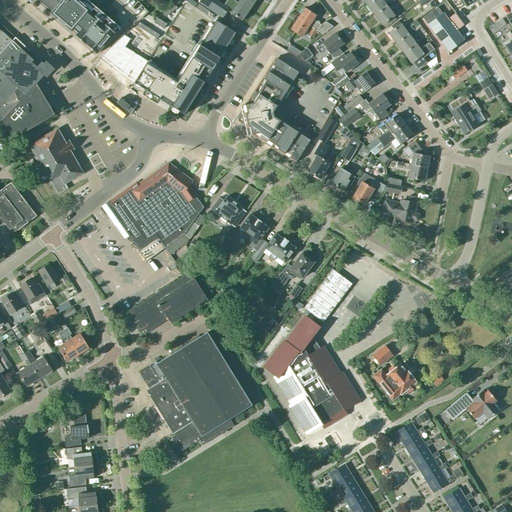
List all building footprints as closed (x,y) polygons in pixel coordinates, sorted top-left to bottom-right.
[(28,0),(31,2),(32,0),(42,0),(42,1),(46,5),(49,1),(56,6),(50,14),(71,32),(72,31),(76,34),(74,36),(96,54),(114,32),(89,11),(89,10),(77,0),(28,0)] [(214,0),(199,0),(198,2),(222,18),(227,11),(230,13),(242,21),(249,10),(237,2),(233,0),(228,0),(224,6),(214,0)] [(238,0),(237,2),(249,10),(255,0),(238,0)] [(381,0),(373,0),(367,5),(374,15),(386,6),(381,0)] [(165,16),(177,8),(175,4),(163,12),(165,16)] [(212,18),(214,15),(198,4),(196,8),(212,18)] [(374,15),(382,25),(394,16),(386,6),(374,15)] [(437,7),(423,18),(429,25),(448,51),(463,40),(447,20),(443,13),(442,14),(437,7)] [(315,15),(304,8),(298,19),(317,31),(322,34),(330,28),(325,22),(321,25),(313,20),(315,15)] [(455,14),(450,17),(457,26),(462,23),(455,14)] [(163,29),(167,24),(157,17),(154,22),(163,29)] [(298,19),(291,29),(302,37),(306,31),(309,33),(308,34),(313,37),(317,31),(298,19)] [(393,29),(388,33),(396,43),(408,34),(414,30),(413,29),(416,27),(416,28),(420,25),(417,22),(416,20),(410,24),(411,26),(405,30),(400,24),(399,24),(397,22),(391,27),(393,29)] [(233,33),(214,21),(175,83),(145,64),(133,83),(182,114),(233,33)] [(157,39),(159,35),(139,22),(136,26),(157,39)] [(145,54),(150,56),(160,41),(136,26),(133,30),(153,42),(145,54)] [(0,29),(0,53),(12,40),(0,29)] [(508,39),(502,42),(511,58),(511,35),(509,31),(505,34),(508,39)] [(322,43),(316,48),(320,53),(326,49),(333,58),(341,52),(338,48),(343,44),(335,33),(322,43)] [(100,57),(133,83),(145,64),(147,61),(125,46),(130,38),(124,34),(102,54),(100,57)] [(396,43),(403,53),(415,44),(408,34),(396,43)] [(0,53),(0,105),(9,97),(17,103),(36,83),(44,74),(46,72),(49,69),(46,67),(44,65),(19,41),(16,44),(12,40),(0,53)] [(415,44),(403,53),(411,63),(412,62),(417,69),(425,62),(421,56),(423,54),(424,57),(434,50),(428,42),(420,49),(415,44)] [(287,51),(295,56),(296,56),(301,52),(290,46),(287,51)] [(301,52),(296,56),(305,62),(313,56),(307,48),(301,52)] [(343,53),(330,63),(333,66),(337,71),(342,67),(346,72),(358,62),(351,53),(345,57),(343,53)] [(242,112),(245,129),(246,130),(295,162),(310,140),(275,118),(277,116),(276,115),(276,112),(276,111),(274,110),(298,72),(276,58),(263,79),(254,92),(242,111),(242,112)] [(459,66),(451,72),(455,78),(464,72),(459,66)] [(343,73),(330,83),(337,89),(349,80),(343,73)] [(352,79),(345,84),(351,91),(355,87),(361,95),(374,85),(365,73),(354,82),(352,79)] [(53,112),(36,83),(17,103),(9,97),(0,105),(0,117),(11,137),(15,138),(52,116),(53,112)] [(498,92),(492,83),(483,88),(489,98),(498,92)] [(481,85),(472,88),(478,102),(486,99),(481,85)] [(368,104),(365,99),(364,101),(347,112),(338,119),(344,127),(360,115),(358,112),(362,109),(365,113),(369,110),(371,113),(376,113),(380,120),(388,114),(384,109),(390,105),(382,94),(368,104)] [(364,101),(359,95),(344,107),(347,112),(364,101)] [(334,109),(340,117),(346,112),(340,104),(334,109)] [(468,109),(465,104),(451,112),(464,133),(478,125),(472,115),(479,110),(476,104),(468,109)] [(383,133),(377,138),(381,143),(405,124),(397,114),(384,124),(379,128),(383,133)] [(317,138),(325,142),(336,123),(328,118),(317,138)] [(400,144),(413,134),(405,124),(381,143),(376,146),(380,151),(391,143),(390,142),(395,138),(400,144)] [(29,145),(50,181),(50,180),(58,193),(67,188),(64,183),(81,173),(77,165),(69,151),(74,148),(69,140),(65,143),(56,129),(29,145)] [(427,169),(430,156),(422,155),(423,148),(416,139),(407,146),(413,153),(411,164),(411,165),(427,169)] [(316,156),(307,171),(320,178),(329,163),(321,158),(328,147),(320,143),(313,154),(316,156)] [(356,148),(349,144),(341,156),(349,161),(356,148)] [(366,164),(373,168),(376,162),(370,158),(366,164)] [(425,181),(427,169),(411,165),(411,164),(389,160),(385,168),(395,170),(396,167),(410,170),(408,178),(425,181)] [(146,261),(165,248),(184,234),(193,222),(203,207),(188,186),(192,181),(172,166),(168,163),(166,165),(165,165),(123,195),(107,206),(146,261)] [(352,169),(346,165),(343,170),(340,168),(330,185),(336,188),(335,188),(337,189),(338,187),(347,192),(355,177),(350,174),(350,173),(352,169)] [(363,173),(357,185),(359,186),(353,197),(365,204),(373,189),(381,194),(385,186),(373,179),(363,173)] [(388,184),(400,186),(401,180),(388,177),(388,184)] [(0,218),(9,230),(14,226),(18,230),(36,216),(11,182),(0,190),(0,218)] [(384,191),(399,194),(400,186),(388,184),(384,191)] [(242,209),(242,208),(226,197),(223,201),(219,198),(210,209),(221,217),(219,219),(224,223),(225,220),(234,227),(245,212),(242,209)] [(413,223),(414,218),(417,219),(418,214),(413,212),(414,209),(412,208),(414,199),(407,198),(407,201),(401,200),(400,204),(385,200),(383,212),(397,216),(397,219),(413,223)] [(252,248),(257,251),(265,241),(261,238),(268,228),(250,214),(240,227),(241,227),(238,232),(255,245),(252,248)] [(184,234),(190,238),(199,226),(193,222),(184,234)] [(257,251),(251,259),(255,263),(266,249),(271,253),(269,256),(274,259),(276,256),(285,262),(295,248),(288,242),(284,239),(276,233),(268,243),(265,241),(257,251)] [(218,250),(225,255),(234,242),(227,237),(218,250)] [(287,265),(274,282),(281,288),(289,278),(291,280),(292,279),(295,274),(301,278),(302,277),(303,277),(314,262),(302,253),(291,268),(287,265)] [(50,264),(38,271),(47,285),(50,289),(55,285),(53,282),(59,278),(50,264)] [(352,284),(333,269),(304,308),(323,322),(352,284)] [(194,278),(193,278),(189,272),(128,311),(143,335),(169,319),(171,323),(208,300),(194,278)] [(31,278),(19,285),(31,304),(46,295),(39,283),(35,286),(31,278)] [(297,285),(290,294),(295,297),(302,288),(297,285)] [(12,292),(0,299),(9,314),(21,307),(12,292)] [(69,300),(60,305),(64,310),(72,305),(69,300)] [(73,306),(61,314),(64,319),(76,311),(73,306)] [(35,322),(38,326),(44,323),(41,319),(37,311),(31,315),(35,322)] [(47,311),(42,314),(47,322),(52,319),(47,311)] [(266,318),(271,325),(277,320),(272,313),(266,318)] [(306,433),(325,422),(327,425),(342,416),(340,413),(359,401),(341,373),(339,374),(322,346),(320,348),(312,336),(319,327),(305,316),(286,342),(284,341),(264,368),(275,376),(274,376),(291,404),(289,405),(306,433)] [(57,322),(53,325),(58,333),(62,339),(64,338),(66,342),(57,347),(66,362),(77,355),(62,330),(57,322)] [(12,328),(18,338),(25,334),(19,323),(12,328)] [(62,330),(77,355),(89,348),(80,333),(71,338),(69,335),(71,334),(67,327),(62,330)] [(38,328),(28,334),(36,346),(45,340),(38,328)] [(219,335),(211,339),(207,332),(154,364),(153,362),(138,371),(148,388),(145,390),(172,433),(167,436),(177,454),(200,439),(203,444),(234,425),(229,418),(251,404),(247,397),(254,392),(219,335)] [(385,345),(372,356),(380,365),(393,355),(385,345)] [(27,359),(33,355),(29,349),(23,353),(27,359)] [(0,350),(0,361),(5,370),(11,366),(8,361),(1,350),(0,350)] [(18,372),(26,386),(39,378),(30,364),(27,359),(23,353),(20,355),(23,361),(24,361),(28,366),(18,372)] [(33,355),(27,359),(30,364),(39,378),(51,371),(43,357),(36,360),(33,355)] [(9,393),(8,392),(10,390),(0,374),(0,372),(4,370),(0,363),(0,396),(2,395),(4,397),(9,393)] [(381,368),(372,376),(392,401),(415,382),(411,377),(406,371),(405,371),(404,370),(405,368),(403,365),(401,365),(400,364),(387,375),(381,368)] [(484,393),(482,391),(470,401),(465,394),(443,412),(451,421),(464,410),(472,420),(480,413),(486,420),(498,410),(493,403),(496,401),(487,390),(484,393)] [(74,422),(75,426),(70,427),(71,435),(64,437),(65,447),(81,445),(80,439),(89,438),(89,435),(93,435),(92,424),(85,425),(84,416),(74,422)] [(410,423),(396,431),(404,444),(418,435),(424,431),(422,427),(416,431),(410,423)] [(404,444),(411,455),(425,447),(425,446),(431,443),(429,439),(423,443),(418,435),(404,444)] [(95,454),(91,454),(91,452),(82,453),(81,447),(66,449),(67,458),(73,459),(74,467),(97,464),(95,454)] [(411,455),(419,467),(433,459),(433,458),(439,455),(437,451),(431,455),(425,447),(411,455)] [(419,467),(426,479),(440,470),(446,467),(444,463),(438,467),(433,459),(419,467)] [(93,477),(93,475),(98,474),(97,464),(74,467),(75,474),(69,476),(70,486),(86,485),(85,478),(93,477)] [(326,480),(332,477),(337,485),(352,476),(344,464),(324,477),(326,480)] [(452,472),(456,478),(462,474),(458,467),(452,472)] [(426,479),(434,492),(454,479),(452,475),(446,479),(440,470),(426,479)] [(344,497),(359,488),(352,476),(337,485),(331,489),(333,493),(339,489),(344,497)] [(66,489),(67,498),(78,499),(79,506),(101,504),(100,494),(95,494),(95,492),(86,493),(86,486),(66,489)] [(341,505),(346,501),(351,509),(366,500),(359,488),(344,497),(338,501),(341,505)] [(458,488),(444,497),(451,510),(466,501),(466,500),(471,497),(469,493),(463,497),(458,488)] [(373,511),(366,500),(351,509),(347,511),(373,511)] [(480,509),(482,507),(486,505),(484,500),(477,504),(480,509)] [(451,510),(452,511),(474,511),(479,509),(477,505),(471,509),(466,501),(451,510)]
